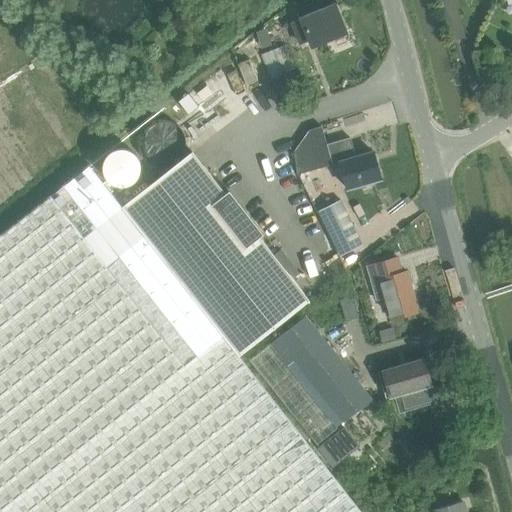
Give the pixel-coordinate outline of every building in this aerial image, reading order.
[(313,47),(346,33),(335,5),(302,19),(302,20),(292,24),(301,45),(310,41),(313,47)] [(262,56),(272,78),(296,68),(286,46),(262,56)] [(250,59),(238,64),(246,85),(258,80),(250,59)] [(310,130),(295,151),(298,174),(319,168),(340,162),(344,175),(348,189),(382,180),(374,153),(356,158),(351,138),(328,144),(323,127),(310,130)] [(215,135),(194,152),(225,193),(247,176),(215,135)] [(194,152),(123,208),(239,355),(309,300),(194,152)] [(0,511),(361,511),(239,355),(123,208),(90,166),(0,237),(0,511)] [(319,211),(341,256),(363,245),(341,200),(319,211)] [(392,320),(419,312),(408,272),(403,274),(398,259),(368,267),(377,300),(385,298),(392,320)] [(352,296),(340,300),(346,322),(359,318),(352,296)] [(318,444),(339,428),(338,427),(373,399),(307,316),(251,360),(318,444)] [(391,397),(432,386),(424,360),(383,372),(391,397)] [(345,427),(319,449),(334,467),(361,446),(345,427)] [(432,511),(466,511),(464,502),(432,511)]
